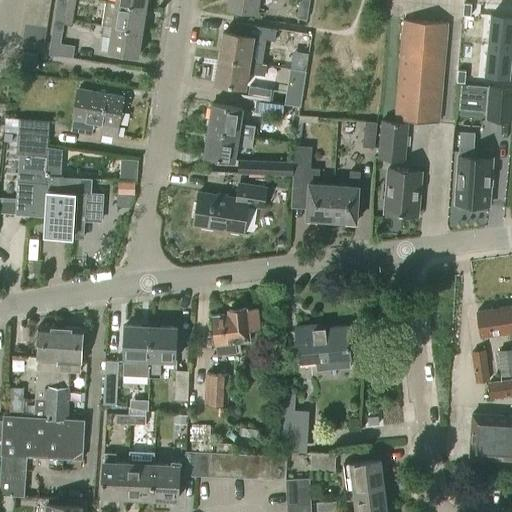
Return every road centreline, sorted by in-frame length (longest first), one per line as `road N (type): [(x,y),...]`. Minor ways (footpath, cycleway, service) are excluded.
road 1 (residential): [(136,285),(182,0)]
road 2 (unclassified): [(136,285),(404,249)]
road 3 (unclassified): [(404,249),(428,489),(440,511)]
road 4 (unclassified): [(0,311),(136,285)]
